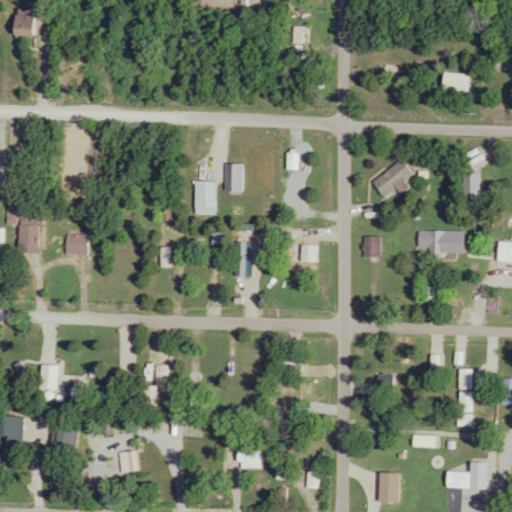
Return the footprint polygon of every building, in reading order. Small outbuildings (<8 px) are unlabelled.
[(43,9),(19,9),(19,36),(43,36),(43,9)] [(142,64),(131,64),(131,80),(142,80),(142,64)] [(471,74),(443,74),(443,91),(471,91),(471,74)] [(372,183),(385,199),(415,174),(403,158),(372,183)] [(225,192),(244,192),(244,165),(225,165),(225,192)] [(217,182),(195,182),(195,215),(217,215),(217,182)] [(44,252),(44,218),(21,218),(21,202),(7,202),(6,225),(22,225),(21,252),(44,252)] [(427,254),(444,254),(444,231),(417,231),(417,249),(427,249),(427,254)] [(89,235),(63,235),(63,253),(89,253),(89,235)] [(364,257),(381,257),(381,237),(364,237),(364,257)] [(511,243),(499,243),(498,262),(511,262),(511,243)] [(318,262),(318,245),(304,245),(304,262),(318,262)] [(167,365),(154,366),(156,385),(145,386),(147,406),(160,404),(158,391),(169,390),(167,365)] [(462,369),(462,408),(474,408),(474,369),(462,369)] [(27,417),(6,417),(6,440),(27,440),(27,417)] [(263,450),(240,450),(240,468),(263,468),(263,450)] [(124,472),(139,471),(137,452),(122,453),(124,472)] [(449,489),(474,489),(474,472),(449,472),(449,489)] [(405,474),(385,473),(384,504),(405,504),(405,474)]
